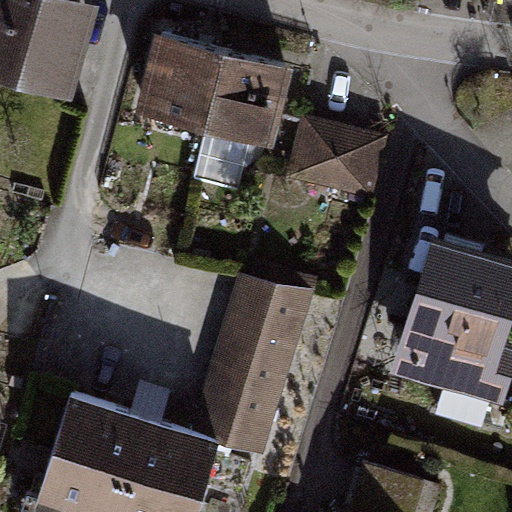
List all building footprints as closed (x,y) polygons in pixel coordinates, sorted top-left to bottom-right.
[(89,28),(5,3),(0,19),(0,123),(55,140),(89,28)] [(200,125),(224,39),(158,21),(135,107),(200,125)] [(266,142),(289,57),(224,39),(200,125),(266,142)] [(308,108),(295,176),(382,193),(396,125),(308,108)] [(511,327),(511,254),(428,232),(391,370),(493,398),(511,327)] [(184,434),(78,401),(46,504),(69,511),(249,511),(320,287),(238,261),(184,434)]
